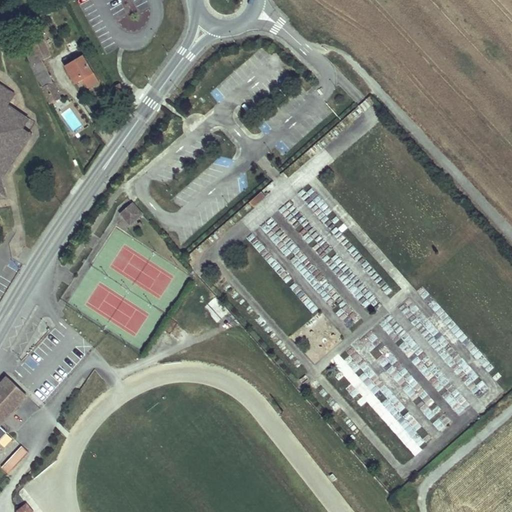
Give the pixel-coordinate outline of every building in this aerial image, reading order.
[(43,38),(36,24),(28,28),(34,42),(43,38)] [(50,54),(43,38),(34,42),(37,48),(42,58),(50,54)] [(42,58),(37,48),(26,53),(33,66),(43,61),(42,58)] [(98,81),(84,56),(67,66),(75,81),(82,76),(83,78),(88,87),(98,81)] [(61,98),(43,61),(33,66),(43,87),(42,87),(50,104),(61,98)] [(0,181),(4,181),(28,146),(26,130),(23,114),(12,107),(19,97),(0,83),(0,181)] [(124,91),(120,83),(115,86),(120,94),(124,91)] [(73,134),(86,126),(74,106),(61,114),(73,134)] [(26,130),(32,121),(23,114),(26,130)] [(35,136),(26,130),(28,146),(35,136)] [(262,191),(250,202),(254,207),(266,196),(262,191)] [(152,212),(142,200),(129,211),(134,217),(137,214),(139,217),(142,215),(145,218),(152,212)] [(137,214),(134,217),(139,223),(145,218),(142,215),(139,217),(137,214)] [(0,448),(2,447),(0,445),(0,440),(9,432),(1,424),(27,398),(8,379),(0,387),(0,448)] [(7,434),(0,441),(0,442),(5,447),(13,439),(7,434)] [(9,474),(30,453),(23,446),(2,467),(9,474)]
